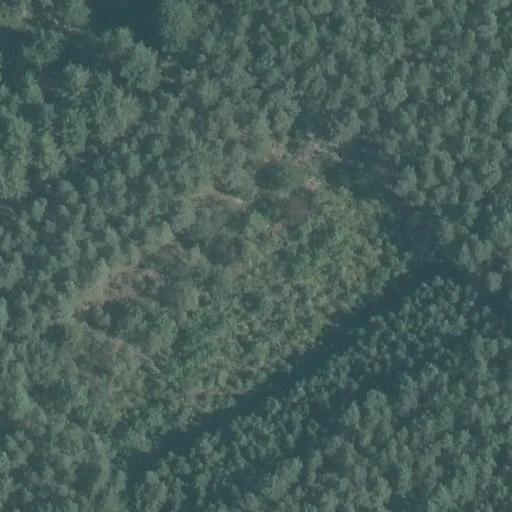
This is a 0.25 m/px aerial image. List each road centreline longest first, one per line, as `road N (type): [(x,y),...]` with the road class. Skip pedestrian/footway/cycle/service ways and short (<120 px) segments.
road 1 (track): [(253,0),(131,127),(0,229)]
road 2 (track): [(307,0),(511,234)]
